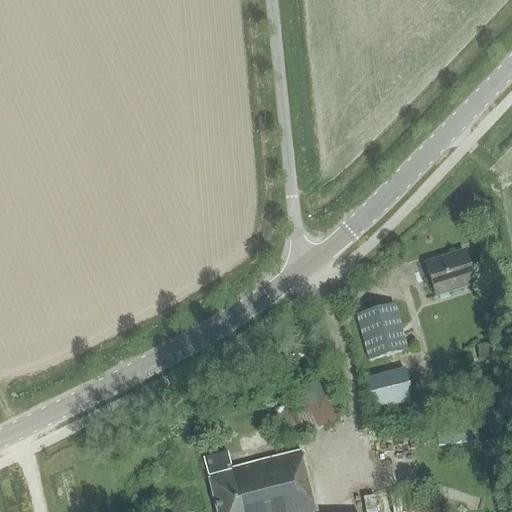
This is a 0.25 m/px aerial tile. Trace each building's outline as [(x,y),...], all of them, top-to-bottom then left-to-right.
[(425,265),(435,296),(474,284),(464,253),(425,265)] [(407,351),(394,305),(355,315),(367,361),(407,351)] [(497,361),(495,350),(494,343),(476,346),(479,364),(497,361)] [(286,382),(300,412),(289,417),(284,407),(272,412),(272,421),(281,441),(296,434),(298,439),(340,420),(337,414),(341,412),(319,365),(286,382)] [(413,401),(404,369),(362,379),(371,412),(413,401)] [(438,446),(478,442),(476,427),(436,432),(438,446)] [(316,511),(301,452),(232,472),(233,474),(228,476),(226,470),(232,469),(227,453),(204,459),(208,478),(216,511),(316,511)] [(369,511),(379,511),(377,496),(367,498),(369,511)] [(402,503),(403,511),(443,511),(442,500),(402,503)]
